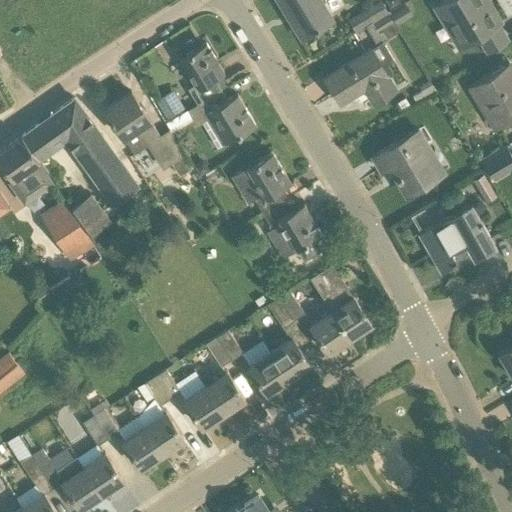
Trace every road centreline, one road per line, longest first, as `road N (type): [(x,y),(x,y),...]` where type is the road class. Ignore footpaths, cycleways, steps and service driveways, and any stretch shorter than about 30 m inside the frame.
road 1 (residential): [(427,333),(228,0)]
road 2 (residential): [(0,128),(199,0)]
road 3 (residential): [(265,445),(427,333)]
road 4 (residential): [(511,511),(427,333)]
road 5 (residential): [(163,511),(265,445)]
